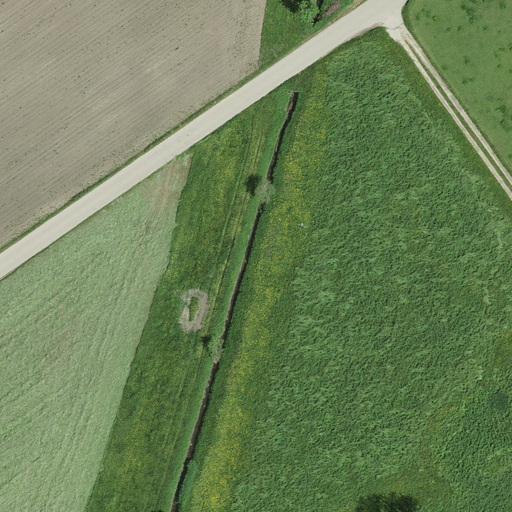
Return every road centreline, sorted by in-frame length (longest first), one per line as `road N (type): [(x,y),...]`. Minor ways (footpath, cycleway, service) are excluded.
road 1 (residential): [(378,0),(0,266)]
road 2 (track): [(511,187),(378,0)]
